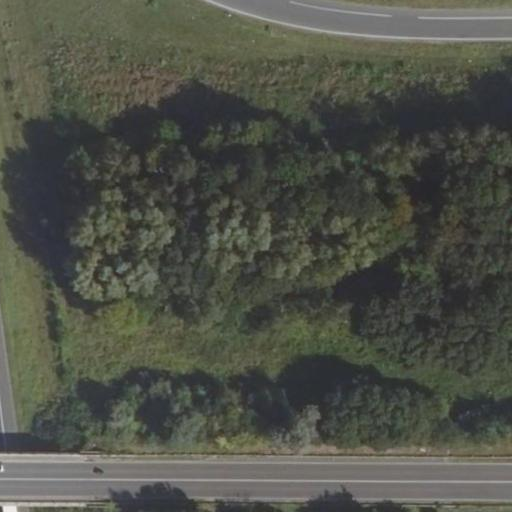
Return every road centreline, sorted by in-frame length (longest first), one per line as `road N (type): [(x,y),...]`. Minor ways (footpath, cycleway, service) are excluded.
road 1 (primary): [(0,478),(511,483)]
road 2 (motorway): [(511,28),(360,23),(254,0)]
